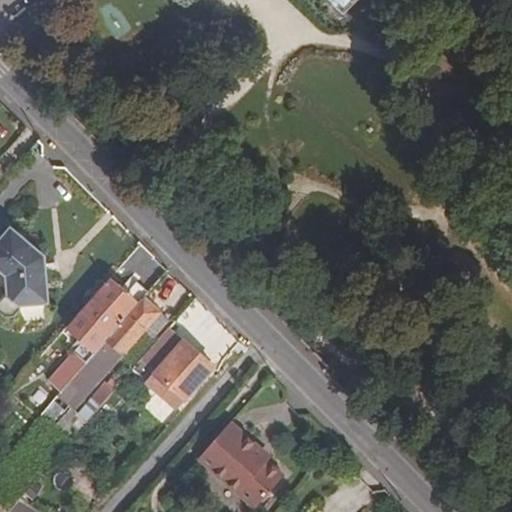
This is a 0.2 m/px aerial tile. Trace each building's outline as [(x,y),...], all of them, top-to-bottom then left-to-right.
[(331,0),(345,12),(357,0),(374,0),(379,4),(382,0),(331,0)] [(49,303),(45,256),(10,226),(0,238),(0,271),(5,275),(6,296),(3,296),(0,299),(0,310),(6,315),(14,315),(19,310),(19,305),(49,303)] [(144,298),(149,293),(137,283),(126,294),(110,280),(81,312),(110,336),(144,298)] [(162,313),(144,298),(110,336),(108,339),(116,347),(125,355),(146,331),(154,337),(166,322),(159,316),(162,313)] [(170,389),(163,398),(177,410),(214,368),(170,328),(133,370),(149,384),(155,377),(170,389)] [(108,356),(116,347),(108,339),(100,349),(108,356)] [(54,342),(41,358),(49,366),(63,349),(54,342)] [(57,377),(67,386),(68,384),(92,357),(81,348),(57,377)] [(68,384),(84,398),(107,373),(101,366),(107,360),(97,351),(92,357),(68,384)] [(149,384),(163,398),(170,389),(155,377),(149,384)] [(67,386),(58,396),(74,411),(84,398),(68,384),(67,386)] [(41,417),(52,424),(63,406),(51,399),(41,417)] [(73,439),(66,447),(79,459),(119,414),(105,402),(73,439)] [(66,429),(73,422),(67,417),(60,424),(66,429)] [(233,420),(205,453),(216,463),(213,467),(256,507),(286,474),(258,449),(261,446),(233,420)]
